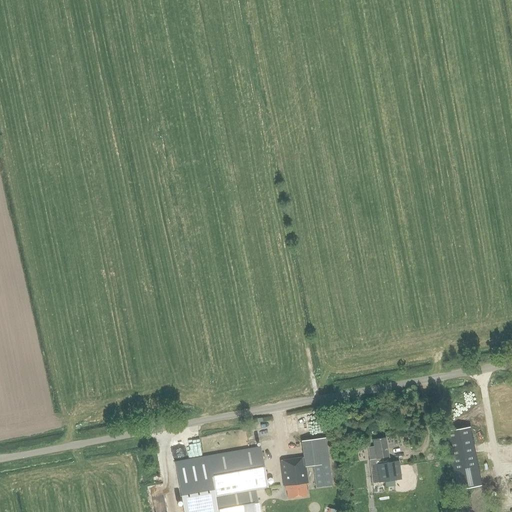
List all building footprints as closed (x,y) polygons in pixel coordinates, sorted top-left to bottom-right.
[(324,423),(314,423),(315,432),(324,432),(324,423)] [(458,490),(482,486),(472,427),(448,431),(458,490)] [(394,480),(401,479),(399,461),(390,462),(386,437),(373,439),(376,458),(374,458),(377,482),(385,481),(386,486),(394,485),(394,480)] [(332,485),(326,438),(302,441),(304,458),(305,465),(313,464),(316,487),(332,485)] [(256,511),(253,490),(268,487),(261,447),(208,456),(217,511),(256,511)] [(281,461),(284,486),(282,486),(283,491),(287,490),(288,498),(307,496),(305,484),(307,484),(305,465),(304,458),(281,461)]
